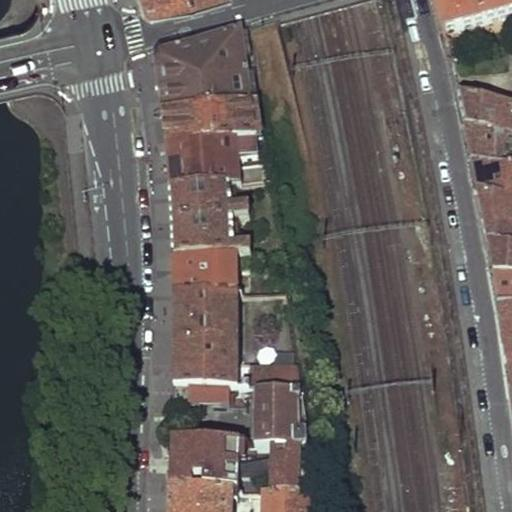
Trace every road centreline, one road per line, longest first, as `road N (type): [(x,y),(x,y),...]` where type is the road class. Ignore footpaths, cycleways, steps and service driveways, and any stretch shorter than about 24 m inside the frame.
road 1 (residential): [(511,511),(477,274),(418,0)]
road 2 (primary): [(94,45),(119,209),(125,340),(116,511)]
road 3 (tertiary): [(264,0),(94,45)]
